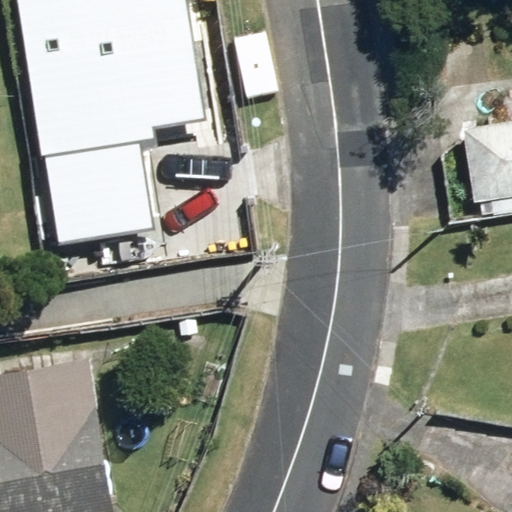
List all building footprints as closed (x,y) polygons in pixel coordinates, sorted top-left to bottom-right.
[(11,0),(25,84),(187,59),(177,0),(11,0)] [(173,85),(183,131),(231,120),(221,74),(173,85)] [(484,201),(486,216),(511,211),(511,120),(453,130),(464,204),(484,201)] [(35,177),(43,253),(129,244),(121,168),(35,177)] [(0,511),(104,511),(78,360),(0,373),(0,511)]
